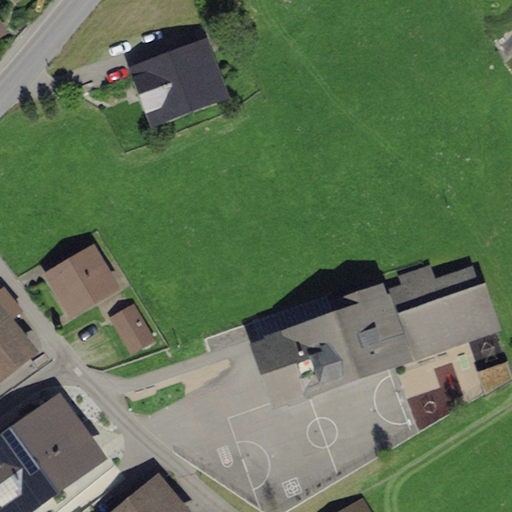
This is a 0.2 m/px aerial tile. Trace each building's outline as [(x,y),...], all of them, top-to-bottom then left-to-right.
[(230,99),(208,46),(137,75),(155,117),(201,98),(205,109),(230,99)] [(120,299),(92,248),(47,273),(75,324),(120,299)] [(486,343),(459,264),(245,338),(272,416),(486,343)] [(0,308),(0,385),(37,357),(0,308)] [(132,311),(112,322),(130,357),(151,346),(132,311)] [(511,379),(506,362),(475,372),(482,393),(511,382),(511,379)] [(115,444),(81,395),(8,446),(42,495),(115,444)] [(176,511),(152,481),(113,511),(176,511)] [(367,511),(363,502),(341,511),(367,511)]
